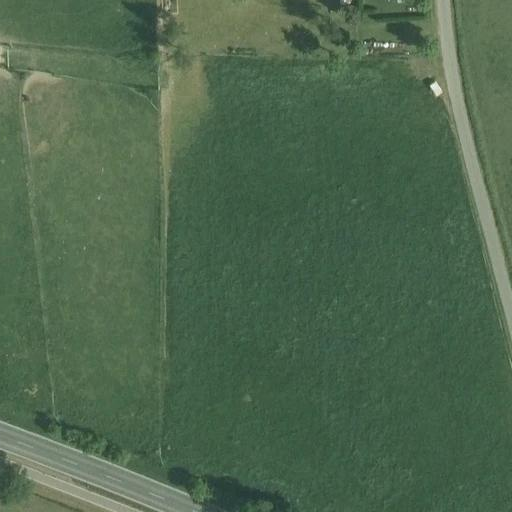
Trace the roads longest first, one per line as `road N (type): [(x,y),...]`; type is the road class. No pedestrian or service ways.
road 1 (unclassified): [(443,0),(464,134),(511,316)]
road 2 (secondary): [(0,433),(197,511)]
